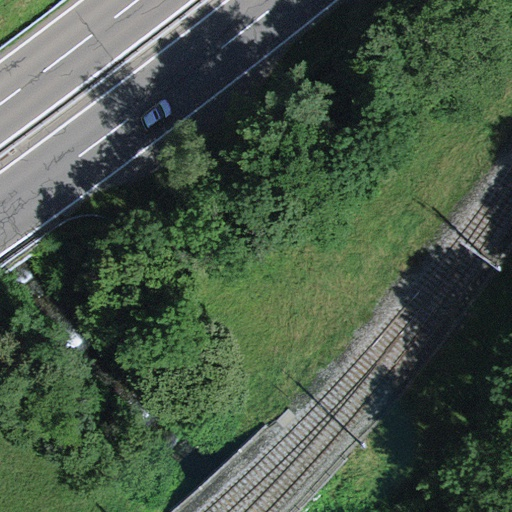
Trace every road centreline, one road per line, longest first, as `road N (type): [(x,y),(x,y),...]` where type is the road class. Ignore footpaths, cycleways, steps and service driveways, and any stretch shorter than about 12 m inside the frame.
road 1 (motorway): [(0,213),(279,0)]
road 2 (motorway): [(136,0),(0,103)]
